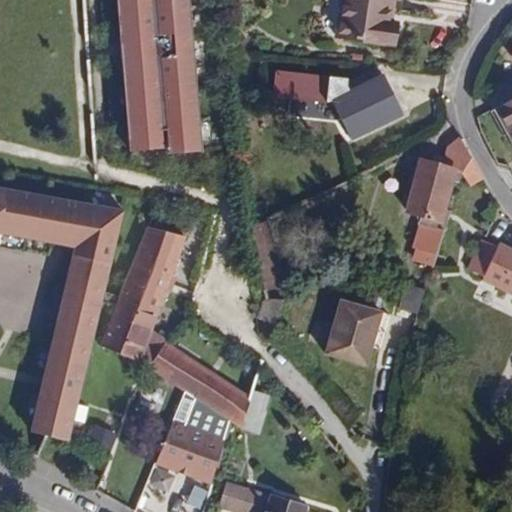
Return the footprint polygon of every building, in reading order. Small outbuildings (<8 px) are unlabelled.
[(205,150),(196,0),(123,0),(132,154),(205,150)] [(392,0),(342,0),(337,36),(393,45),(397,22),(390,20),(392,0)] [(233,51),(236,82),(252,78),(250,53),(233,51)] [(226,75),(225,66),(215,65),(215,75),(226,75)] [(392,112),(385,97),(376,79),(375,80),(349,91),(347,83),(347,79),(276,71),(274,95),(332,102),(348,134),(392,112)] [(371,72),(347,83),(349,91),(375,80),(371,72)] [(376,79),(385,97),(394,92),(385,74),(376,79)] [(511,79),(486,92),(494,108),(495,107),(511,97),(511,79)] [(511,97),(495,107),(511,139),(511,97)] [(456,168),(461,171),(470,156),(459,137),(447,147),(442,164),(419,158),(404,212),(441,222),(456,168)] [(470,156),(461,171),(470,185),(483,178),(470,156)] [(0,186),(0,232),(74,247),(31,430),(69,440),(74,419),(78,406),(125,200),(89,191),(86,202),(73,200),(75,189),(29,181),(27,192),(0,186)] [(248,227),(264,291),(285,285),(267,218),(248,227)] [(415,261),(432,266),(434,261),(443,232),(419,225),(412,247),(418,249),(415,261)] [(241,428),(252,395),(151,331),(186,236),(147,227),(99,345),(135,358),(197,399),(198,398),(230,420),(241,428)] [(511,294),(511,249),(499,244),(497,248),(481,240),(467,268),(484,275),(482,280),(511,294)] [(418,311),(427,292),(410,284),(401,304),(418,311)] [(268,343),(270,338),(282,300),(264,298),(256,318),(264,321),(258,336),(268,343)] [(366,364),(372,345),(377,333),(384,335),(391,314),(342,299),(326,351),(366,364)] [(377,333),(372,345),(380,348),(384,335),(377,333)] [(265,402),(252,395),(241,428),(258,432),(264,413),(263,410),(265,402)] [(211,485),(230,420),(198,398),(197,399),(184,432),(170,427),(155,464),(177,472),(178,469),(188,473),(187,476),(211,485)] [(78,406),(74,419),(85,422),(88,409),(78,406)] [(145,506),(156,509),(161,495),(171,499),(178,477),(157,470),(145,506)] [(259,491),(260,486),(222,472),(215,495),(253,510),(259,491)] [(303,511),(305,506),(259,491),(253,510),(251,511),(303,511)]
